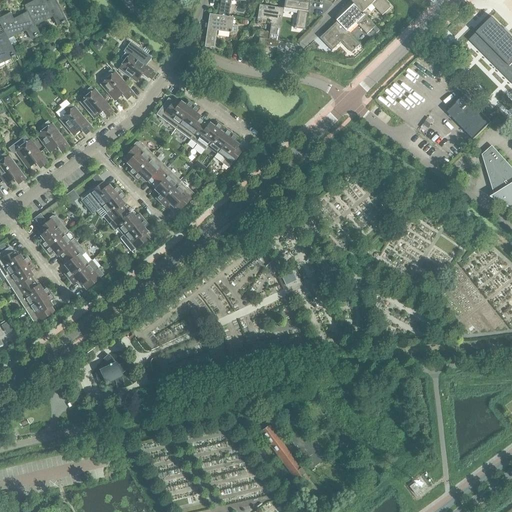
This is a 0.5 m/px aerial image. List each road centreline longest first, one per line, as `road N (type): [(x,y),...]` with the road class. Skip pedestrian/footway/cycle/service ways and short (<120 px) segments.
road 1 (residential): [(511,360),(242,391),(0,450)]
road 2 (residential): [(0,389),(176,255),(352,102)]
road 3 (residential): [(352,102),(511,226)]
road 4 (residential): [(352,102),(456,0)]
